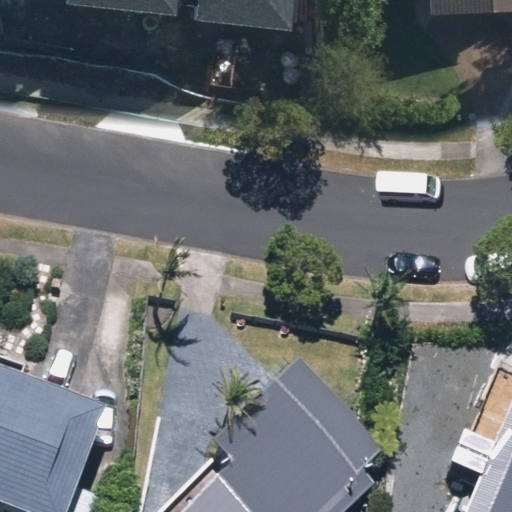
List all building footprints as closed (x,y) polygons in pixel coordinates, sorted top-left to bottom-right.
[(76,0),(75,9),(173,22),(176,0),(76,0)] [(202,0),(199,27),(297,40),(302,0),(202,0)] [(511,0),(408,0),(407,31),(511,37),(511,0)] [(0,511),(53,511),(82,441),(0,407),(0,403),(6,388),(0,385),(0,511)] [(268,387),(150,511),(342,511),(355,498),(344,488),(359,472),(268,387)] [(511,511),(511,417),(490,409),(449,511),(511,511)]
